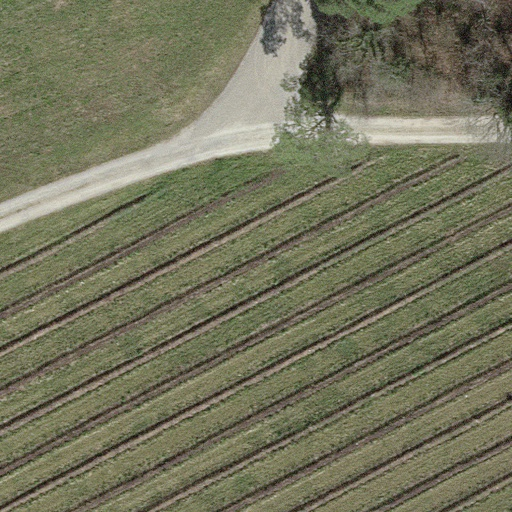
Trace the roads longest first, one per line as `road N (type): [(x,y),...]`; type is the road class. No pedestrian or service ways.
road 1 (track): [(236,136),(511,129)]
road 2 (track): [(0,220),(236,136)]
road 3 (track): [(236,136),(257,78),(304,0)]
